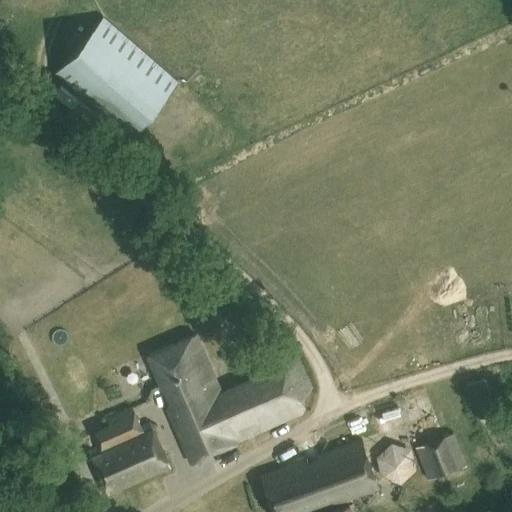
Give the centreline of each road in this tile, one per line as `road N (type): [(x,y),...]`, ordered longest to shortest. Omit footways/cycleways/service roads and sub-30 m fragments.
road 1 (track): [(337,411),(303,340),(233,266),(46,104),(0,77)]
road 2 (track): [(337,411),(436,373),(511,356)]
